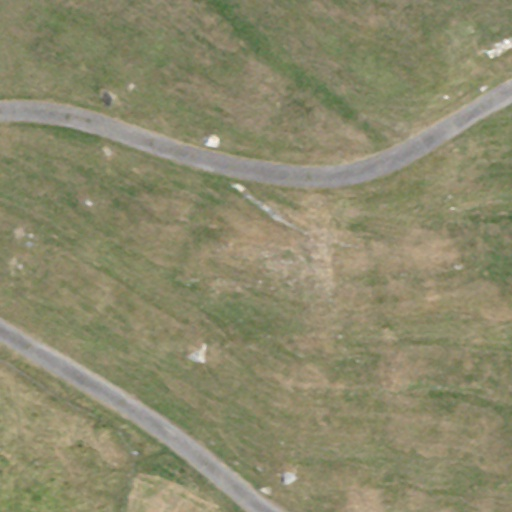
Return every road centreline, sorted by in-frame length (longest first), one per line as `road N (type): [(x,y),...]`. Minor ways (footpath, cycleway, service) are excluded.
road 1 (track): [(511,87),(391,156),(310,170),(235,161),(60,107),(0,106)]
road 2 (track): [(0,341),(96,380),(276,511)]
